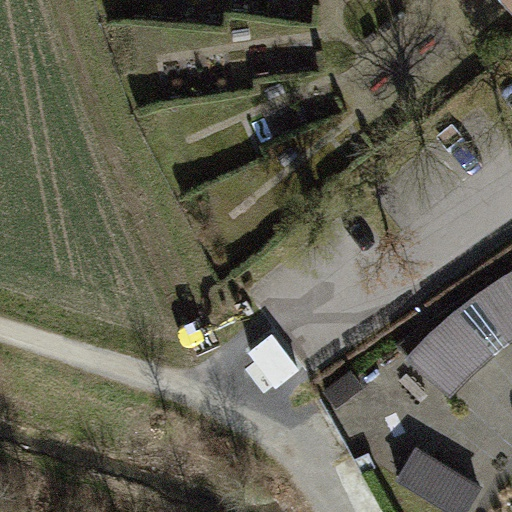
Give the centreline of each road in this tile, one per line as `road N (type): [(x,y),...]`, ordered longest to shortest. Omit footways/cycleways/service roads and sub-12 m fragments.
road 1 (track): [(0,329),(220,388),(309,462),(343,511)]
road 2 (residential): [(294,345),(511,200)]
